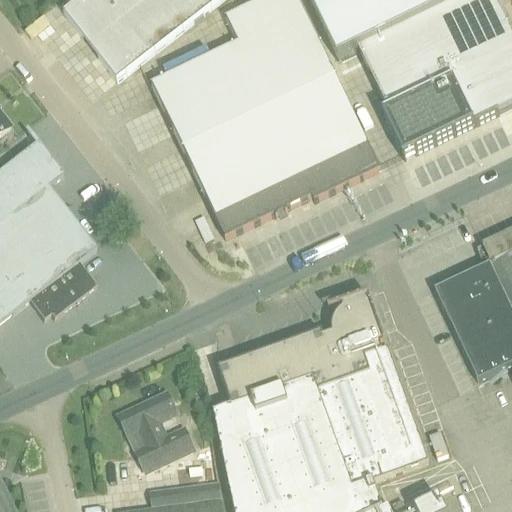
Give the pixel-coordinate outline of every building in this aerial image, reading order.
[(118,84),(224,0),(85,0),(65,16),(118,84)] [(269,0),(226,21),(239,48),(151,90),(225,243),(312,201),(314,205),(381,173),(306,16),(305,16),(296,0),(269,0)] [(511,36),(498,8),(368,71),(388,115),(453,84),(475,127),(511,109),(511,36)] [(475,127),(453,84),(388,115),(382,118),(403,162),(475,127)] [(0,137),(10,129),(0,117),(0,137)] [(37,145),(0,173),(0,326),(29,304),(44,324),(51,318),(54,322),(97,289),(79,266),(96,252),(54,197),(48,190),(63,178),(37,145)] [(511,234),(483,248),(511,308),(511,234)] [(480,386),(511,370),(511,313),(490,269),(436,295),(480,386)] [(391,511),(389,507),(384,510),(373,484),(428,465),(389,352),(384,353),(382,348),(387,346),(370,297),(341,307),(343,312),(340,314),(338,316),(336,319),(334,322),(333,325),(333,329),(333,333),(334,336),(326,339),(325,335),(221,372),(242,430),(221,438),(235,511),(391,511)] [(194,454),(187,438),(183,431),(166,439),(160,426),(177,418),(168,398),(121,421),(128,437),(136,433),(145,453),(144,454),(153,474),(194,454)] [(219,489),(152,497),(154,511),(162,511),(222,505),(219,489)] [(9,511),(0,491),(0,511),(9,511)] [(449,511),(443,498),(422,508),(423,511),(449,511)] [(406,511),(403,503),(393,508),(395,511),(406,511)]
